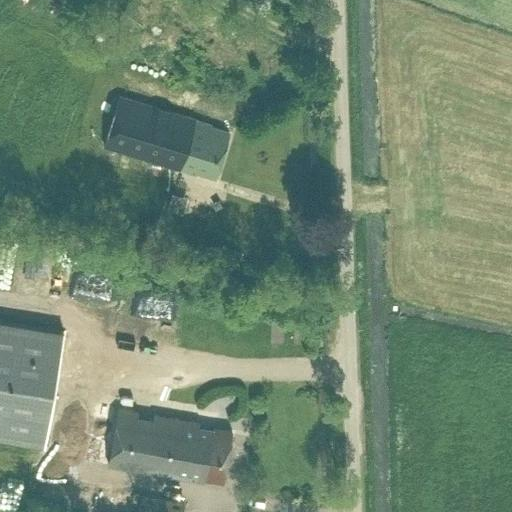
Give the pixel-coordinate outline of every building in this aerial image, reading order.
[(76,129),(92,54),(45,43),(29,119),(76,129)] [(214,174),(228,128),(176,112),(177,109),(119,91),(103,143),(194,170),(194,168),(214,174)] [(26,176),(42,177),(43,154),(26,153),(26,176)] [(19,258),(20,287),(54,285),(53,257),(19,258)] [(63,328),(0,317),(0,434),(44,442),(63,328)] [(164,347),(163,355),(192,358),(193,349),(164,347)] [(152,413),(138,410),(138,407),(117,403),(107,463),(203,480),(204,474),(223,477),(232,426),(213,423),(212,424),(198,422),(198,418),(152,410),(152,413)] [(181,511),(184,500),(140,492),(136,511),(181,511)]
